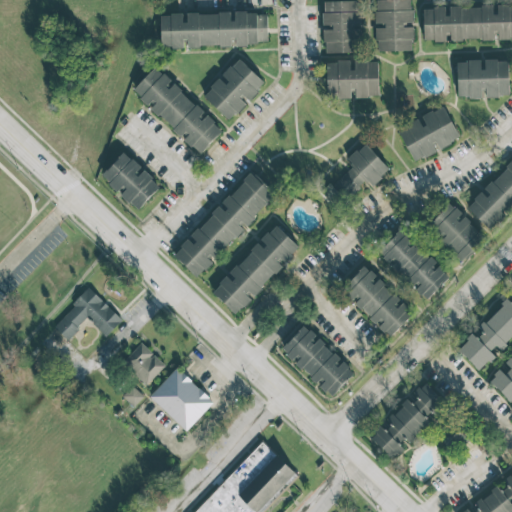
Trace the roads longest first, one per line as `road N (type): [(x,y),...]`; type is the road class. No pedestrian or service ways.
road 1 (tertiary): [(0,117),(410,511)]
road 2 (residential): [(511,253),(325,429)]
